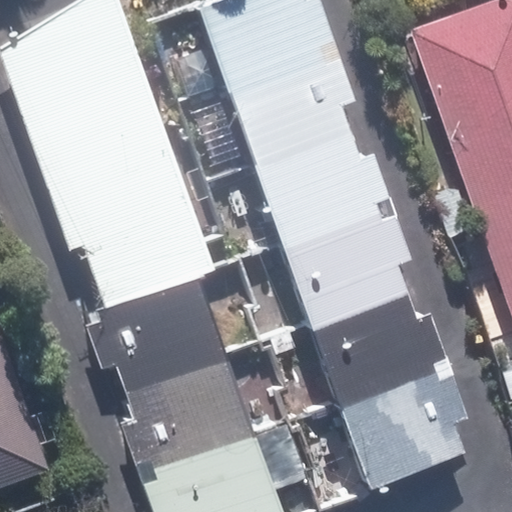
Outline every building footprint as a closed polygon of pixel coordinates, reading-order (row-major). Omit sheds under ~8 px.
[(175,274),(199,266),(103,0),(50,0),(0,30),(0,84),(59,250),(71,246),(92,304),(175,274)] [(180,0),(176,2),(206,85),(322,44),(306,0),(180,0)] [(511,182),(511,0),(465,0),(396,25),(459,201),(511,182)] [(322,44),(206,85),(235,166),(337,129),(326,99),(340,95),(322,44)] [(337,129),(235,166),(263,243),(379,202),(360,152),(346,157),(337,129)] [(511,182),(459,201),(511,351),(511,182)] [(424,194),(437,234),(458,227),(446,187),(424,194)] [(393,285),(384,259),(398,254),(379,202),(263,243),(292,322),(393,285)] [(92,304),(81,306),(108,385),(202,352),(175,274),(92,304)] [(393,285),(292,322),(319,401),(436,359),(417,309),(403,314),(393,285)] [(108,385),(119,417),(105,422),(123,473),(231,433),(202,352),(108,385)] [(436,359),(319,401),(349,481),(450,445),(439,416),(454,411),(436,359)] [(0,476),(35,464),(0,364),(0,476)] [(258,511),(231,433),(123,473),(137,511),(258,511)]
